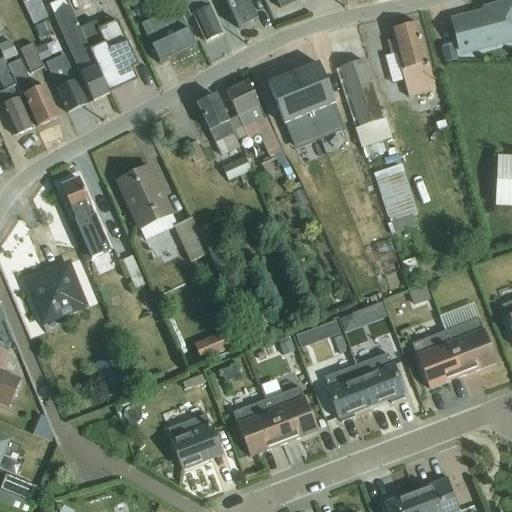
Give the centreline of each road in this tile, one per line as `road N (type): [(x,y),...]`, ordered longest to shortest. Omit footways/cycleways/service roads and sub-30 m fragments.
road 1 (residential): [(0,207),(43,165),(300,30),(425,0)]
road 2 (unclassified): [(202,511),(59,429),(0,282)]
road 3 (residential): [(260,511),(268,497),(483,415),(511,418)]
